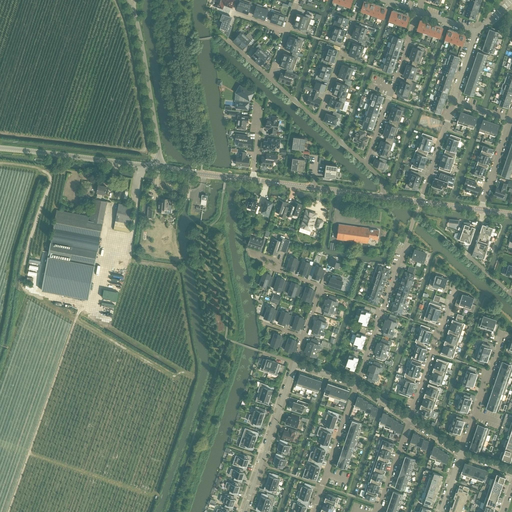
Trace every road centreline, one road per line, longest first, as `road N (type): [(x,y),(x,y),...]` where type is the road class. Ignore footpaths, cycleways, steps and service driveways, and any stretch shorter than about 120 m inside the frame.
road 1 (track): [(7,511),(75,317),(20,280),(48,174),(0,162)]
road 2 (unclassified): [(162,168),(128,0)]
road 3 (tertiary): [(0,148),(162,168)]
road 4 (residential): [(417,10),(365,163)]
road 5 (residential): [(244,511),(294,364)]
road 6 (residential): [(355,385),(406,243)]
road 7 (residential): [(409,418),(453,289)]
road 8 (residential): [(312,511),(355,385)]
road 9 (residential): [(503,332),(461,452)]
road 10 (residential): [(317,119),(359,0)]
